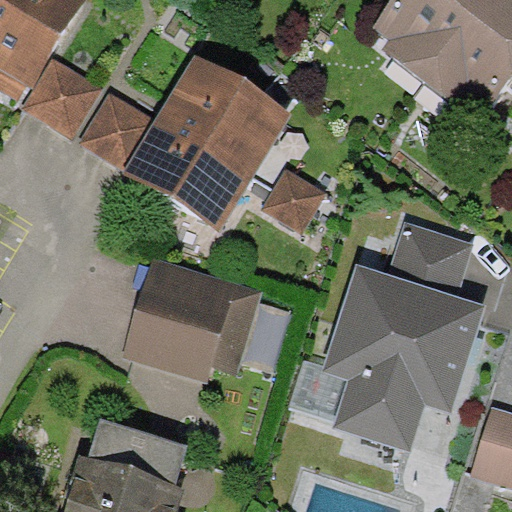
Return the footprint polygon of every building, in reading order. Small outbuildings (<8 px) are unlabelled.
[(0,0),(0,72),(37,92),(54,63),(89,0),(18,0),(17,2),(13,0),(0,0)] [(383,53),(423,83),(486,0),(394,0),(376,24),(394,38),(383,53)] [(511,0),(486,0),(423,83),(452,104),(464,88),(492,108),(511,81),(511,0)] [(159,126),(131,176),(225,230),(291,117),(197,62),(159,126)] [(37,92),(26,113),(74,142),(103,89),(54,63),(37,92)] [(131,176),(159,126),(110,96),(81,150),(131,176)] [(288,171),(263,212),(303,236),(327,195),(288,171)] [(471,247),(406,226),(389,276),(359,267),(324,377),(351,386),(337,430),(411,454),(426,406),(451,414),(484,311),(453,301),(471,247)] [(156,262),(126,362),(206,385),(213,364),(239,372),(263,293),(156,262)] [(310,421),(336,430),(351,388),(325,379),(310,421)] [(511,511),(511,414),(492,409),(471,481),(511,492),(511,511)] [(81,463),(65,511),(177,511),(184,492),(174,489),(185,454),(105,429),(93,466),(81,463)]
